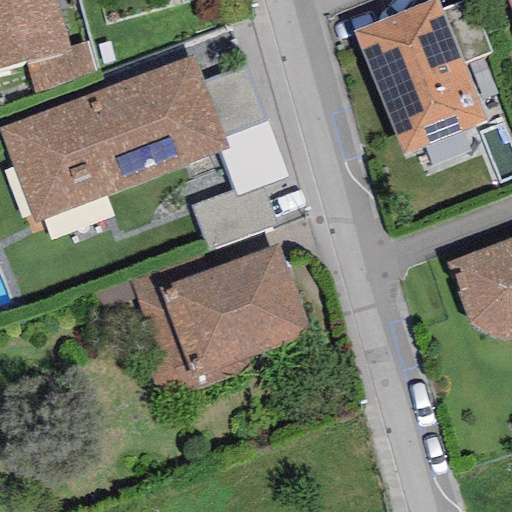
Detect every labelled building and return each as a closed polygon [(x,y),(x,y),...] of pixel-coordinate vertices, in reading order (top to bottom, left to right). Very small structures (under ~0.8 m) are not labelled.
[(54,0),(0,0),(0,74),(31,66),(69,56),(68,50),(54,0)] [(437,6),(354,39),(402,159),(485,127),(437,6)] [(90,44),(68,50),(69,56),(31,66),(41,100),(97,72),(90,44)] [(194,58),(0,132),(0,141),(32,225),(229,150),(194,58)] [(511,242),(460,261),(467,283),(456,296),(471,330),(507,342),(511,340),(511,242)] [(310,338),(276,251),(167,292),(160,275),(130,285),(159,359),(153,372),(154,382),(160,394),(168,398),(177,398),(251,372),(246,363),(310,338)]
